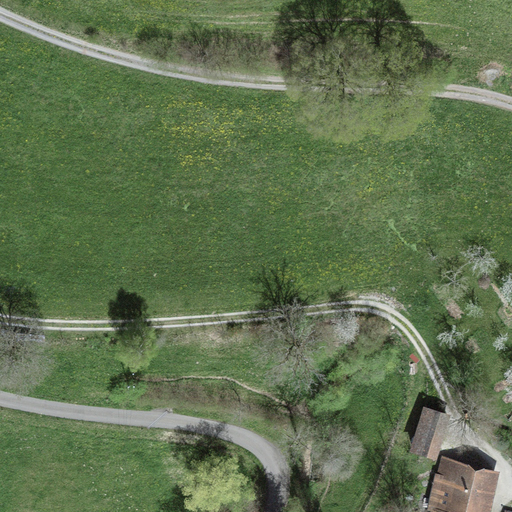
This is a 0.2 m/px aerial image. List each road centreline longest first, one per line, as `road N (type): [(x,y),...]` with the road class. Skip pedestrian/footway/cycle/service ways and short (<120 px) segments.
road 1 (track): [(498,511),(503,471),(458,424),(423,347),(383,311),(350,306),(126,325),(0,319)]
road 2 (unclassified): [(0,14),(165,69),(463,92),(511,104)]
